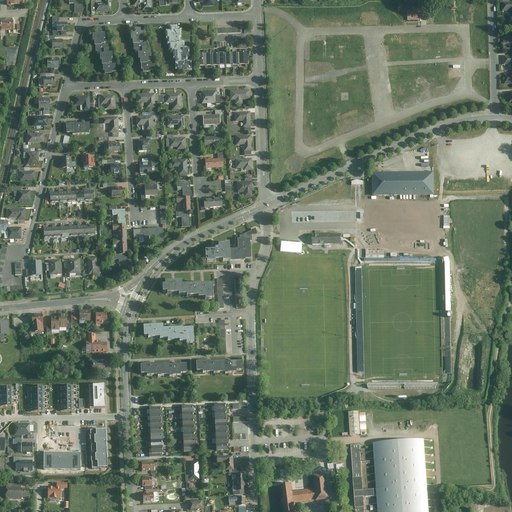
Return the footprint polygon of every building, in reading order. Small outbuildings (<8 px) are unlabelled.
[(75,5),(75,15),(83,14),(82,0),(69,0),(69,5),(75,5)] [(112,13),(111,0),(104,0),(104,4),(95,4),(95,13),(112,13)] [(152,11),(151,0),(133,0),(134,6),(142,6),(142,11),(152,11)] [(511,1),(502,2),(502,11),(510,11),(510,16),(511,16),(511,1)] [(416,4),(408,4),(408,20),(417,20),(417,11),(416,11),(416,4)] [(67,31),(67,22),(58,22),(56,22),(56,23),(56,30),(56,31),(61,31),(66,31),(67,31)] [(170,30),(165,30),(166,36),(167,37),(168,42),(169,42),(169,48),(171,48),(171,51),(173,51),(173,56),(175,56),(175,61),(176,61),(177,67),(178,67),(178,70),(185,70),(185,69),(189,69),(189,61),(185,61),(185,60),(184,60),(184,55),(186,54),(186,48),(182,48),(182,41),(177,41),(177,40),(177,35),(178,35),(178,29),(174,29),(174,26),(170,26),(170,30)] [(133,32),(129,32),(129,38),(131,38),(131,43),(132,43),(132,49),(134,49),(134,52),(137,52),(137,58),(138,58),(138,62),(140,62),(140,68),(141,68),(141,71),(148,72),(148,70),(152,70),(152,62),(148,62),(148,61),(148,56),(149,56),(149,50),(145,50),(145,43),(141,43),(141,41),(140,41),(140,36),(142,36),(142,30),(139,30),(139,27),(133,27),(133,32)] [(103,70),(103,73),(110,73),(110,71),(114,71),(114,64),(110,64),(110,63),(109,63),(109,57),(110,57),(110,51),(107,51),(106,44),(102,44),(102,43),(101,38),(103,38),(103,32),(99,32),(99,29),(94,29),(94,33),(90,33),(90,39),(92,39),(92,44),(93,44),(94,50),(95,50),(95,53),(98,53),(98,59),(99,59),(99,64),(101,64),(101,70),(103,70)] [(511,38),(503,39),(503,49),(511,48),(511,38)] [(62,49),(62,39),(51,39),(52,49),(62,49)] [(400,42),(400,51),(421,50),(420,41),(400,42)] [(247,66),(247,54),(239,54),(239,66),(247,66)] [(206,67),(206,55),(198,55),(198,67),(206,67)] [(511,55),(503,56),(503,65),(511,65),(511,68),(511,55)] [(58,68),(58,58),(51,58),(47,59),(47,68),(58,68)] [(54,87),(54,77),(43,77),(43,87),(54,87)] [(406,80),(409,90),(425,86),(424,83),(418,85),(417,80),(412,82),(411,78),(406,80)] [(250,99),(249,90),(229,90),(229,100),(234,100),(235,105),(242,104),(242,100),(250,99)] [(215,91),(201,91),(201,104),(215,103),(215,95),(215,91)] [(155,94),(155,93),(135,94),(136,103),(146,103),(146,108),(156,107),(155,102),(155,94)] [(181,108),(181,93),(165,93),(165,103),(173,103),(173,109),(181,108)] [(116,109),(115,94),(101,95),(101,98),(101,104),(102,104),(106,104),(106,109),(116,109)] [(220,95),(215,95),(215,103),(215,104),(221,104),(221,105),(225,105),(225,98),(221,98),(220,95)] [(90,104),(89,96),(74,96),(74,106),(82,105),(83,111),(90,110),(90,104)] [(49,110),(49,98),(42,98),(38,98),(38,99),(38,108),(44,108),(44,111),(49,110)] [(250,121),(250,112),(234,112),(235,122),(242,121),(242,128),(244,128),(250,127),(250,121)] [(153,131),(152,115),(136,116),(136,125),(143,125),(144,131),(153,131)] [(184,125),(184,115),(172,116),(167,116),(167,117),(168,126),(184,125)] [(220,123),(219,115),(202,116),(203,124),(220,123)] [(48,126),(48,116),(32,116),(32,126),(48,126)] [(119,132),(118,117),(102,118),(103,124),(109,124),(110,133),(112,133),(118,132),(119,132)] [(89,122),(66,124),(66,133),(72,132),(72,134),(89,133),(89,131),(89,122)] [(44,142),(44,133),(32,134),(27,134),(27,143),(44,142)] [(251,145),(251,135),(235,136),(236,145),(243,145),(244,151),(251,151),(251,145)] [(221,145),(220,137),(216,137),(204,137),(204,146),(221,145)] [(185,149),(185,138),(173,138),(169,138),(169,139),(169,148),(177,147),(177,149),(185,149)] [(151,150),(150,139),(137,140),(138,151),(151,150)] [(108,142),(109,152),(120,151),(119,143),(115,143),(115,141),(108,142)] [(39,164),(38,151),(30,152),(26,152),(26,153),(26,165),(39,164)] [(93,167),(93,156),(83,156),(83,167),(93,167)] [(71,168),(71,157),(61,158),(61,168),(71,168)] [(222,159),(217,159),(205,160),(205,168),(222,168),(222,159)] [(252,170),(252,159),(239,159),(235,159),(235,160),(235,169),(243,168),(243,171),(252,170)] [(187,174),(186,160),(177,160),(177,161),(171,161),(171,167),(178,167),(178,175),(179,175),(186,175),(187,174)] [(150,172),(150,162),(138,163),(138,173),(150,172)] [(121,174),(121,164),(110,165),(110,175),(121,174)] [(35,180),(35,171),(24,171),(19,171),(19,172),(20,181),(35,180)] [(435,195),(434,171),(432,171),(371,173),(372,197),(435,195)] [(253,198),(253,181),(252,181),(243,181),(236,182),(237,193),(243,193),(243,198),(253,198)] [(190,197),(189,182),(176,182),(176,187),(182,187),(182,197),(190,197)] [(157,195),(156,185),(144,186),(144,196),(157,195)] [(122,197),(122,187),(111,188),(112,198),(122,197)] [(93,201),(92,190),(84,191),(85,202),(93,201)] [(30,201),(30,191),(21,191),(18,191),(18,192),(15,192),(14,192),(14,197),(18,196),(18,202),(30,201)] [(75,202),(74,191),(66,192),(67,203),(75,202)] [(85,202),(84,191),(74,191),(75,202),(85,202)] [(58,203),(58,192),(49,193),(50,204),(58,203)] [(67,203),(66,192),(58,192),(58,203),(67,203)] [(181,213),(188,212),(190,212),(190,197),(182,197),(176,197),(176,203),(181,203),(181,213)] [(212,208),(212,199),(203,199),(203,200),(203,208),(204,208),(212,208)] [(221,207),(221,199),(212,199),(212,208),(221,207)] [(26,220),(25,209),(8,209),(8,218),(16,218),(16,220),(18,220),(24,220),(26,220)] [(126,224),(125,210),(112,210),(112,215),(118,215),(118,225),(126,224)] [(189,227),(188,212),(181,213),(175,213),(175,217),(181,217),(181,227),(189,227)] [(126,224),(118,225),(113,225),(113,231),(117,231),(118,240),(127,239),(126,224)] [(86,237),(86,226),(77,227),(78,237),(86,237)] [(94,226),(86,226),(86,237),(95,236),(94,226)] [(61,238),(60,227),(51,228),(52,239),(61,238)] [(69,237),(68,227),(60,227),(61,238),(69,237)] [(78,237),(77,227),(68,227),(69,237),(78,237)] [(21,240),(21,228),(9,228),(7,228),(8,232),(8,240),(21,240)] [(52,239),(51,228),(43,228),(44,239),(52,239)] [(163,241),(162,228),(148,229),(148,237),(157,236),(158,241),(163,241)] [(148,237),(148,229),(133,230),(133,239),(143,238),(143,242),(148,242),(148,237)] [(239,236),(239,239),(251,239),(251,235),(256,235),(256,231),(255,230),(253,229),(250,230),(251,231),(239,236)] [(340,236),(310,237),(310,246),(340,246),(340,241),(340,239),(340,236)] [(127,254),(127,239),(118,240),(113,240),(113,245),(118,245),(118,255),(126,254),(127,254)] [(237,250),(232,250),(232,261),(238,261),(244,261),(244,259),(250,259),(249,241),(252,241),(251,239),(239,239),(236,239),(237,250)] [(221,262),(232,261),(232,250),(228,250),(228,243),(223,243),(223,245),(216,245),(216,248),(213,249),(213,250),(203,251),(203,261),(204,261),(205,263),(213,262),(213,261),(221,260),(221,262)] [(0,271),(2,272),(8,246),(3,245),(0,255),(0,271)] [(127,269),(126,254),(118,255),(113,255),(113,260),(119,260),(119,270),(127,269)] [(97,258),(87,259),(88,275),(93,275),(93,278),(100,277),(99,267),(97,267),(97,258)] [(81,273),(80,259),(68,260),(68,274),(81,273)] [(443,259),(445,347),(452,347),(449,259),(443,259)] [(61,274),(61,260),(49,261),(50,275),(61,274)] [(42,276),(41,262),(30,262),(31,276),(42,276)] [(357,374),(364,374),(361,269),(354,269),(357,374)] [(173,282),(164,283),(164,286),(161,286),(161,293),(165,293),(166,295),(177,294),(177,296),(186,296),(186,297),(197,297),(197,299),(204,299),(204,300),(212,300),(212,289),(214,289),(214,285),(212,285),(203,285),(200,285),(201,285),(193,285),(181,286),(181,282),(173,282)] [(90,321),(90,310),(79,310),(79,321),(90,321)] [(107,325),(107,313),(96,313),(96,325),(107,325)] [(44,332),(42,316),(31,318),(31,321),(33,333),(44,332)] [(219,321),(219,324),(198,325),(198,331),(219,330),(220,354),(226,353),(224,321),(219,321)] [(9,335),(8,322),(0,322),(0,341),(4,341),(3,335),(9,335)] [(154,325),(142,326),(143,336),(147,336),(147,338),(159,337),(159,339),(167,339),(167,341),(179,340),(179,342),(186,342),(186,343),(194,343),(193,328),(184,328),(182,328),(174,328),(162,329),(162,325),(154,325)] [(86,342),(86,354),(107,354),(107,343),(100,343),(100,341),(96,341),(96,335),(88,335),(88,342),(86,342)] [(111,373),(111,359),(90,360),(91,373),(111,373)] [(208,362),(195,363),(196,372),(202,372),(202,374),(213,373),(213,374),(224,373),(224,374),(228,374),(236,374),(236,372),(242,371),(241,362),(229,363),(224,363),(224,362),(210,363),(210,362),(208,362)] [(153,365),(140,366),(140,375),(146,375),(146,376),(157,376),(157,377),(160,377),(169,376),(169,377),(172,377),(180,376),(180,375),(186,374),(186,365),(173,366),(169,366),(169,365),(154,366),(154,365),(153,365)] [(89,386),(90,409),(105,408),(105,397),(105,385),(89,386)] [(359,413),(359,411),(349,411),(350,432),(350,436),(360,435),(359,413)] [(15,424),(15,435),(28,434),(29,434),(29,431),(29,425),(29,423),(15,424)] [(90,428),(91,441),(107,440),(107,427),(90,428)] [(377,495),(377,511),(428,511),(428,490),(425,439),(373,442),(374,460),(375,463),(376,489),(377,495)] [(108,453),(107,440),(91,441),(91,454),(108,453)] [(21,444),(21,452),(33,452),(33,442),(22,443),(21,443),(21,444)] [(363,490),(361,464),(375,463),(374,460),(361,461),(360,445),(351,445),(355,511),(364,511),(364,496),(377,495),(376,489),(363,490)] [(81,452),(44,452),(44,469),(81,469),(81,452)] [(108,467),(108,453),(91,454),(92,467),(108,467)] [(234,455),(217,455),(217,463),(226,462),(226,470),(234,470),(234,455)] [(22,461),(19,461),(19,463),(19,471),(32,471),(32,461),(22,461)] [(199,479),(199,461),(189,461),(189,479),(199,479)] [(154,471),(154,462),(141,462),(141,471),(154,471)] [(313,474),(315,489),(317,499),(317,501),(322,501),(329,500),(326,475),(326,473),(313,474)] [(233,480),(233,483),(245,482),(245,474),(237,474),(237,480),(233,480)] [(152,486),(151,477),(142,477),(142,486),(152,486)] [(55,486),(47,486),(47,497),(62,498),(62,490),(67,490),(67,483),(55,482),(55,486)] [(245,482),(233,483),(234,486),(237,486),(237,490),(245,490),(245,482)] [(317,499),(315,489),(292,491),(292,483),(282,485),(284,511),(295,511),(294,502),(317,499)] [(21,484),(7,484),(7,499),(23,499),(23,496),(31,496),(31,488),(21,488),(21,484)] [(153,493),(143,493),(144,502),(154,501),(153,493)] [(246,497),(229,497),(229,503),(239,502),(239,506),(246,506),(246,497)] [(203,510),(202,500),(190,501),(191,511),(203,510)]
